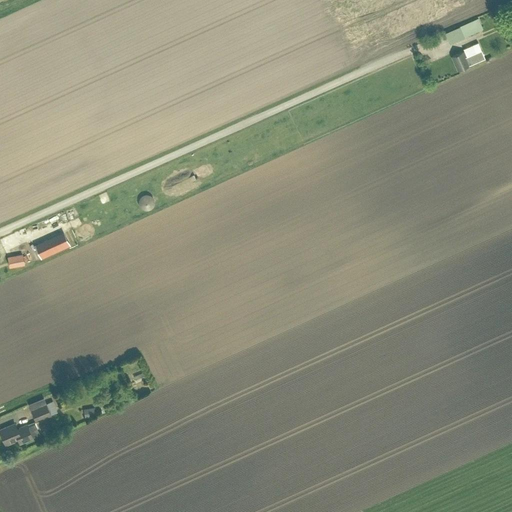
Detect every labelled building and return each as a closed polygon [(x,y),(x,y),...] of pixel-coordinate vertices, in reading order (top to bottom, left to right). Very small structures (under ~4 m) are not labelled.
[(474,21),(460,27),(464,37),(478,30),(474,21)] [(451,56),(457,70),(484,57),(480,49),(466,55),(464,50),(451,56)] [(63,233),(36,245),(42,258),(69,245),(63,233)] [(11,255),(13,266),(25,265),(23,253),(11,255)] [(45,403),(50,415),(57,412),(52,400),(45,403)] [(45,403),(30,409),(35,421),(50,415),(45,403)] [(26,424),(32,438),(39,434),(33,421),(26,424)] [(14,423),(0,428),(0,431),(1,434),(0,433),(0,434),(2,439),(3,439),(5,444),(18,439),(20,443),(32,438),(26,424),(19,427),(19,428),(17,429),(14,423)]
